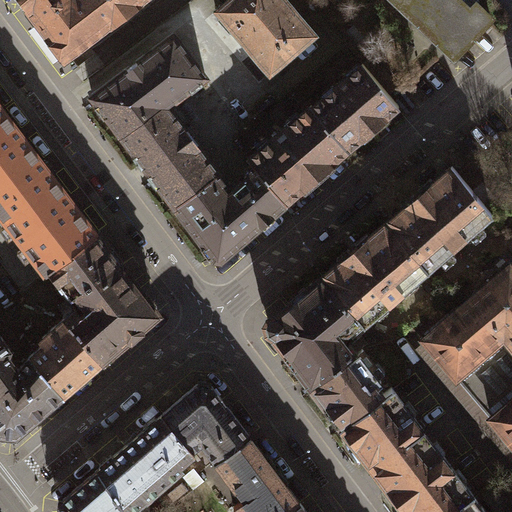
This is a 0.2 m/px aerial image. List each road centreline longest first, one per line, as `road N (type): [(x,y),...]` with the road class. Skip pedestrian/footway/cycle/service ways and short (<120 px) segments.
road 1 (residential): [(211,319),(511,65)]
road 2 (residential): [(0,43),(211,319)]
road 3 (residential): [(0,494),(211,319)]
road 4 (residential): [(211,319),(358,511)]
